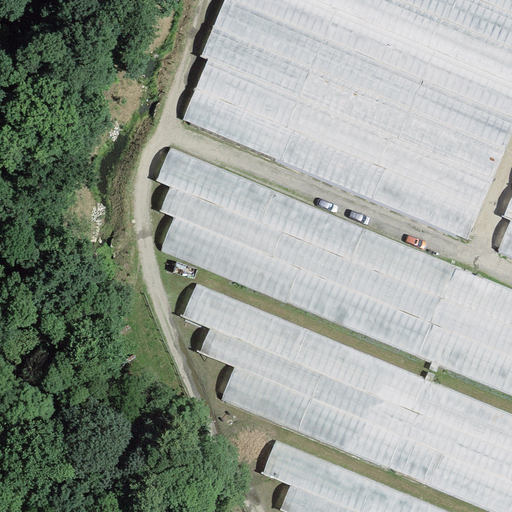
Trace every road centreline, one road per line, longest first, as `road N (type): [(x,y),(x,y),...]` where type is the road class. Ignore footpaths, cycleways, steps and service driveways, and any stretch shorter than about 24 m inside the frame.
road 1 (track): [(257,511),(167,339),(136,164),(139,121),(185,0)]
road 2 (track): [(511,276),(139,121)]
